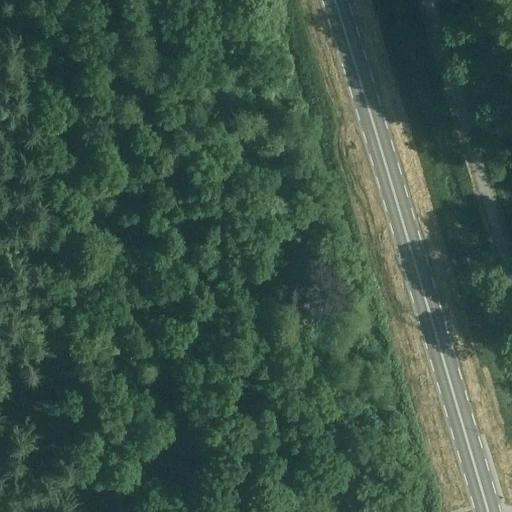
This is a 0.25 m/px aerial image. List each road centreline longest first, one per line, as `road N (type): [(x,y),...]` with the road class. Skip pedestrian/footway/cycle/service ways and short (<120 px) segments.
road 1 (secondary): [(333,0),(487,511)]
road 2 (unknown): [(366,511),(264,464),(189,460),(59,477),(0,504)]
